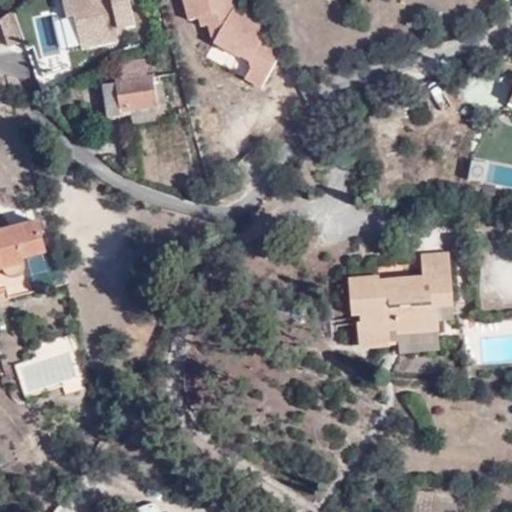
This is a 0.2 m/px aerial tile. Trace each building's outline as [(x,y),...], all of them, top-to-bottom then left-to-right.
[(112,0),(64,0),(67,10),(72,9),(80,41),(120,33),(112,0)] [(235,0),(181,0),(188,28),(204,24),(213,63),(235,58),(243,90),(279,81),(264,18),(241,24),(235,0)] [(25,32),(14,10),(2,16),(11,39),(25,32)] [(120,108),(156,103),(159,102),(153,74),(141,75),(139,57),(115,59),(118,78),(103,79),(108,117),(122,115),(120,108)] [(157,115),(156,103),(120,108),(122,115),(123,121),(157,115)] [(43,219),(0,229),(0,285),(8,284),(11,292),(35,288),(27,251),(49,246),(43,219)] [(437,299),(455,300),(449,246),(418,248),(418,273),(380,274),(379,269),(350,270),(352,316),(359,316),(359,336),(389,335),(390,321),(397,321),(397,326),(438,323),(438,312),(437,299)] [(455,312),(455,300),(437,299),(438,312),(455,312)] [(438,323),(397,326),(398,339),(438,338),(438,323)] [(70,356),(16,364),(19,385),(73,377),(70,356)] [(0,397),(20,390),(11,363),(0,366),(0,397)]
